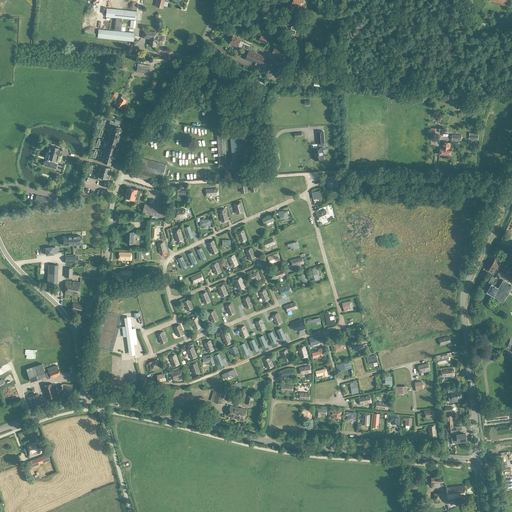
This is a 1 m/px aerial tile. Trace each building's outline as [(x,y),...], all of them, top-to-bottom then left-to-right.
[(156,0),(155,6),(163,8),(164,0),(156,0)] [(107,9),(106,17),(116,18),(122,19),(136,20),(136,12),(107,9)] [(116,18),(114,31),(121,32),(121,31),(125,31),(125,24),(121,24),(122,19),(116,18)] [(290,28),(288,32),(294,35),(295,35),(298,36),(301,28),(297,26),(296,25),(294,27),(292,26),(291,29),(290,28)] [(98,29),(97,38),(133,42),(134,33),(121,32),(114,31),(98,29)] [(144,31),(143,37),(152,38),(151,45),(156,46),(156,43),(159,43),(159,44),(160,45),(162,45),(162,44),(163,44),(164,36),(157,35),(157,32),(144,31)] [(261,36),(259,41),(266,43),(268,39),(270,39),(272,40),(275,32),(270,31),(269,32),(268,32),(266,38),(261,36)] [(277,34),(275,40),(286,43),(288,38),(277,34)] [(233,37),(230,44),(243,50),(244,48),(249,50),(251,45),(241,40),(233,37)] [(273,47),(273,48),(271,53),(283,58),(285,52),(273,47)] [(249,52),(249,53),(246,59),(265,68),(268,61),(249,52)] [(237,68),(230,85),(235,87),(242,71),(237,68)] [(229,76),(220,72),(218,77),(217,79),(224,83),(225,80),(227,81),(227,80),(230,82),(232,76),(229,75),(229,76)] [(241,79),(238,85),(242,87),(247,76),(242,74),(240,79),(241,79)] [(126,89),(119,96),(125,101),(135,89),(130,85),(132,83),(126,78),(120,84),(126,89)] [(264,82),(256,78),(255,80),(252,86),(260,90),(264,82)] [(237,86),(233,94),(244,99),(247,90),(237,86)] [(172,116),(168,120),(176,128),(180,124),(172,116)] [(110,131),(119,133),(121,127),(120,127),(121,124),(114,122),(114,123),(113,123),(113,122),(111,121),(108,130),(110,131)] [(224,130),(217,130),(220,166),(227,166),(224,130)] [(318,144),(319,144),(320,148),(314,148),(315,160),(324,159),(323,147),(322,144),(324,143),(323,131),(317,131),(318,144)] [(253,132),(230,134),(233,166),(255,164),(253,132)] [(117,144),(107,141),(105,140),(104,143),(106,144),(106,146),(115,149),(117,144)] [(440,149),(439,155),(451,156),(451,150),(449,150),(450,143),(443,143),(442,149),(440,149)] [(48,158),(47,161),(45,161),(44,166),(56,169),(57,164),(53,163),(54,160),(55,160),(57,154),(59,155),(60,150),(58,149),(59,147),(51,145),(51,147),(49,147),(48,151),(49,152),(48,158)] [(115,149),(106,146),(104,151),(102,150),(101,153),(114,156),(115,154),(114,154),(115,149)] [(195,156),(192,156),(192,162),(204,163),(204,159),(201,159),(201,153),(195,153),(195,156)] [(112,159),(103,156),(101,161),(101,162),(112,165),(112,164),(111,164),(112,159)] [(138,157),(132,176),(161,184),(167,165),(138,157)] [(100,165),(98,171),(108,174),(109,168),(111,169),(111,168),(100,165),(99,165),(100,165)] [(108,174),(98,171),(97,176),(98,176),(97,179),(104,181),(105,178),(106,179),(108,174)] [(335,181),(335,177),(326,177),(327,187),(331,187),(331,181),(335,181)] [(192,193),(197,195),(200,187),(195,185),(192,193)] [(129,188),(126,198),(130,199),(129,200),(134,202),(134,200),(138,201),(141,191),(137,190),(129,188)] [(175,189),(175,197),(180,198),(180,195),(186,195),(186,190),(180,190),(175,189)] [(320,191),(312,193),(313,200),(318,199),(319,201),(322,200),(320,191)] [(36,195),(35,201),(44,204),(50,205),(51,199),(45,198),(36,195)] [(241,202),(234,204),(236,214),(244,212),(241,202)] [(145,204),(142,212),(164,218),(166,210),(145,204)] [(185,209),(174,210),(175,212),(174,212),(175,217),(176,219),(187,218),(186,215),(187,215),(186,211),(185,209)] [(219,210),(218,210),(221,223),(223,222),(223,223),(227,222),(227,221),(229,221),(226,209),(224,209),(219,210)] [(325,210),(316,214),(320,221),(329,217),(325,210)] [(288,211),(279,211),(280,219),(288,219),(288,211)] [(272,215),(262,219),(265,226),(268,224),(267,224),(274,221),(272,215)] [(249,231),(257,231),(257,222),(249,222),(249,231)] [(334,225),(322,228),(324,233),(326,233),(326,234),(333,233),(332,231),(335,230),(334,225)] [(180,228),(173,231),(176,242),(177,242),(178,243),(183,241),(183,240),(184,240),(180,228)] [(244,230),(237,232),(241,242),(247,240),(244,230)] [(81,236),(72,237),(73,245),(81,244),(81,236)] [(337,236),(326,240),(327,244),(329,244),(329,246),(336,244),(335,242),(338,241),(337,236)] [(68,237),(64,237),(64,239),(64,245),(73,245),(72,237),(68,237)] [(273,238),(263,242),(265,249),(276,245),(273,238)] [(213,241),(207,243),(208,246),(212,255),(218,252),(213,241)] [(158,243),(157,244),(158,248),(159,255),(161,254),(165,253),(167,253),(166,248),(164,242),(162,242),(158,243)] [(297,242),(288,244),(288,247),(291,246),(292,250),(293,250),(294,250),(299,248),(297,242)] [(246,250),(245,250),(249,261),(251,260),(255,259),(255,258),(256,258),(252,248),(251,248),(250,248),(249,248),(246,249),(246,250)] [(310,259),(319,257),(316,248),(308,251),(310,259)] [(340,248),(329,251),(330,256),(332,255),(332,257),(339,255),(339,253),(342,253),(340,248)] [(202,250),(198,252),(202,261),(206,259),(202,250)] [(278,253),(267,257),(270,264),(280,260),(278,253)] [(194,254),(189,256),(193,265),(197,263),(194,254)] [(229,257),(227,258),(232,268),(233,267),(234,267),(237,266),(237,265),(239,265),(235,255),(233,255),(229,257)] [(182,256),(178,258),(183,270),(187,268),(182,256)] [(302,257),(290,260),(290,261),(291,266),(292,267),(304,264),(304,263),(303,258),(302,258),(302,257)] [(496,257),(488,271),(494,274),(502,260),(496,257)] [(343,259),(332,262),(333,267),(335,267),(335,268),(342,267),(342,265),(345,264),(343,259)] [(212,264),(211,265),(215,275),(216,275),(217,275),(221,273),(222,272),(218,262),(216,262),(212,264)] [(58,265),(48,264),(47,285),(56,285),(58,265)] [(147,271),(146,276),(157,278),(158,274),(153,273),(154,267),(150,266),(148,266),(147,270),(149,270),(149,272),(147,271)] [(316,268),(311,269),(315,281),(320,280),(316,268)] [(284,269),(273,273),(276,280),(286,276),(284,269)] [(258,270),(249,274),(252,282),(254,281),(254,283),(262,279),(258,270)] [(346,270),(335,274),(336,278),(338,278),(339,280),(345,278),(345,276),(348,275),(346,270)] [(201,273),(191,277),(191,279),(193,283),(194,284),(204,280),(204,278),(202,274),(201,273)] [(304,273),(298,278),(300,280),(301,279),(306,286),(310,282),(304,273)] [(484,286),(482,290),(486,292),(487,291),(502,300),(503,301),(504,299),(503,299),(505,295),(506,295),(506,294),(507,293),(508,292),(508,291),(508,290),(508,291),(509,290),(509,289),(511,286),(511,284),(504,280),(505,278),(497,273),(495,278),(492,276),(486,285),(487,286),(486,288),(484,286)] [(241,277),(234,280),(238,290),(246,287),(241,277)] [(66,281),(65,290),(65,294),(74,295),(74,296),(79,297),(80,283),(66,281)] [(350,282),(338,285),(339,290),(341,289),(342,291),(349,289),(348,287),(351,287),(350,282)] [(314,285),(318,296),(323,295),(319,283),(314,285)] [(224,284),(217,287),(221,297),(228,295),(224,284)] [(289,285),(278,289),(281,296),(292,293),(289,285)] [(266,289),(259,292),(263,302),(270,299),(266,289)] [(207,291),(200,294),(204,305),(211,302),(207,291)] [(353,293),(341,296),(342,301),(344,301),(345,303),(352,301),(351,299),(354,298),(353,293)] [(249,296),(242,299),(246,309),(253,306),(249,296)] [(329,307),(333,306),(330,297),(320,299),(321,304),(328,302),(329,307)] [(190,298),(183,301),(187,312),(194,309),(190,298)] [(305,311),(316,306),(314,301),(303,305),(305,311)] [(73,302),(71,311),(81,314),(83,305),(73,302)] [(295,302),(284,305),(287,312),(298,309),(295,302)] [(232,303),(225,306),(229,316),(236,313),(232,303)] [(356,304),(344,308),(346,312),(347,312),(348,314),(355,312),(354,310),(357,309),(356,304)] [(215,310),(208,313),(212,323),(219,320),(215,310)] [(279,312),(271,315),(276,326),(283,323),(279,312)] [(329,312),(324,313),(328,326),(336,324),(335,319),(331,320),(329,312)] [(359,316),(347,319),(349,324),(351,323),(351,325),(358,323),(357,321),(360,321),(359,316)] [(198,317),(191,320),(195,330),(202,327),(198,317)] [(262,319),(255,322),(259,332),(266,329),(262,319)] [(304,327),(301,319),(292,323),(295,330),(297,330),(303,327),(304,327)] [(132,329),(131,322),(128,322),(125,323),(126,326),(122,327),(123,336),(127,336),(128,344),(129,352),(135,352),(134,344),(138,344),(136,333),(136,332),(132,333),(132,329)] [(180,324),(173,327),(178,337),(185,334),(180,324)] [(245,325),(238,328),(242,339),(249,336),(245,325)] [(281,328),(277,330),(281,339),(285,337),(281,328)] [(360,328),(349,330),(351,338),(356,337),(355,334),(361,333),(360,328)] [(163,331),(156,334),(161,344),(168,341),(163,331)] [(272,331),(268,333),(272,342),(276,341),(272,331)] [(228,332),(221,335),(225,345),(232,343),(228,332)] [(263,335),(259,337),(263,346),(267,344),(263,335)] [(313,337),(309,338),(312,346),(323,342),(321,336),(313,338),(313,337)] [(449,336),(439,339),(440,346),(451,343),(449,336)] [(254,339),(249,341),(253,350),(258,348),(254,339)] [(211,340),(203,343),(207,353),(215,350),(211,340)] [(344,342),(333,345),(335,353),(344,350),(343,347),(345,347),(344,342)] [(362,342),(352,345),(354,352),(358,350),(358,349),(364,347),(362,342)] [(244,343),(240,345),(244,354),(248,352),(244,343)] [(238,351),(236,345),(229,347),(230,353),(238,351)] [(299,348),(297,348),(301,359),(302,358),(302,359),(307,357),(306,357),(308,357),(305,346),(303,346),(299,347),(299,348)] [(395,348),(397,355),(406,353),(405,346),(395,348)] [(194,347),(186,349),(190,360),(198,357),(194,347)] [(286,350),(280,352),(284,362),(290,359),(286,350)] [(323,350),(312,353),(313,358),(319,357),(319,359),(325,357),(323,350)] [(381,352),(382,360),(391,358),(390,351),(381,352)] [(219,353),(215,355),(219,364),(223,363),(219,353)] [(176,354),(169,357),(173,367),(180,365),(176,354)] [(449,354),(436,357),(436,359),(437,363),(438,365),(450,362),(450,360),(449,356),(449,354)] [(376,355),(367,357),(369,364),(378,362),(376,355)] [(206,357),(202,358),(205,364),(209,363),(210,366),(215,365),(212,356),(207,358),(206,357)] [(269,357),(263,359),(267,369),(273,366),(269,357)] [(352,359),(355,366),(362,364),(360,357),(352,359)] [(157,360),(148,363),(151,371),(160,368),(157,360)] [(197,362),(190,365),(193,375),(200,372),(197,362)] [(429,363),(418,366),(419,373),(430,370),(429,363)] [(42,364),(26,369),(30,382),(46,377),(42,364)] [(48,372),(45,373),(47,379),(60,375),(57,365),(47,368),(48,372)] [(310,365),(299,367),(300,375),(311,373),(310,365)] [(470,374),(469,370),(464,370),(464,366),(455,366),(456,374),(458,374),(458,375),(470,374)] [(326,368),(315,371),(317,376),(317,380),(319,380),(319,378),(323,377),(328,375),(326,368)] [(443,371),(440,371),(441,377),(443,376),(444,378),(455,376),(454,368),(443,370),(443,371)] [(180,369),(170,373),(173,380),(183,377),(180,369)] [(235,369),(221,374),(223,379),(232,375),(234,378),(237,376),(235,369)] [(374,389),(373,378),(364,379),(364,386),(368,386),(368,389),(374,389)] [(354,385),(351,386),(352,394),(359,393),(357,382),(356,381),(353,381),(353,383),(354,385)] [(323,392),(325,395),(332,391),(326,382),(321,385),(325,391),(323,392)] [(52,384),(42,387),(46,399),(56,396),(56,395),(58,395),(56,388),(54,389),(52,384)] [(281,384),(280,392),(293,393),(293,385),(281,384)] [(448,390),(449,402),(457,401),(457,399),(461,398),(461,391),(453,392),(453,389),(448,390)] [(299,392),(299,400),(310,401),(310,393),(299,392)] [(38,394),(27,398),(31,409),(42,405),(38,394)] [(247,395),(245,404),(246,404),(251,405),(252,406),(254,397),(253,397),(248,396),(247,395)] [(231,406),(228,416),(243,420),(246,409),(241,408),(240,409),(231,406)] [(316,408),(315,417),(321,417),(321,415),(327,415),(327,409),(316,408)] [(302,409),(301,413),(303,413),(303,418),(312,419),(313,410),(302,409)] [(284,414),(287,414),(287,418),(296,418),(296,412),(293,412),(293,410),(284,410),(284,414)] [(330,410),(330,416),(332,416),(332,419),(341,420),(342,411),(330,410)] [(435,410),(424,410),(425,419),(435,418),(435,410)] [(346,411),(345,416),(347,416),(347,420),(356,421),(357,413),(346,411)] [(361,413),(360,416),(363,417),(362,424),(370,425),(370,421),(370,418),(371,418),(371,416),(370,416),(371,414),(361,413)] [(389,415),(389,419),(391,420),(391,424),(399,425),(400,417),(389,415)] [(403,417),(403,420),(405,420),(405,425),(412,426),(413,418),(403,417)] [(436,425),(428,426),(429,438),(437,438),(436,425)] [(452,437),(451,437),(452,443),(458,443),(458,441),(466,441),(465,433),(457,434),(455,434),(455,433),(452,433),(452,437)] [(33,444),(28,446),(30,453),(34,452),(37,451),(38,453),(42,451),(41,449),(40,447),(41,447),(41,446),(40,446),(38,441),(35,443),(34,444),(33,445),(33,444)] [(29,461),(31,467),(50,460),(48,454),(29,461)] [(405,479),(405,485),(406,491),(418,489),(417,483),(416,477),(405,479)] [(461,501),(461,498),(466,497),(465,486),(447,488),(448,499),(455,498),(455,501),(456,506),(462,505),(461,501)] [(376,502),(373,510),(378,511),(396,511),(398,508),(376,502)]
